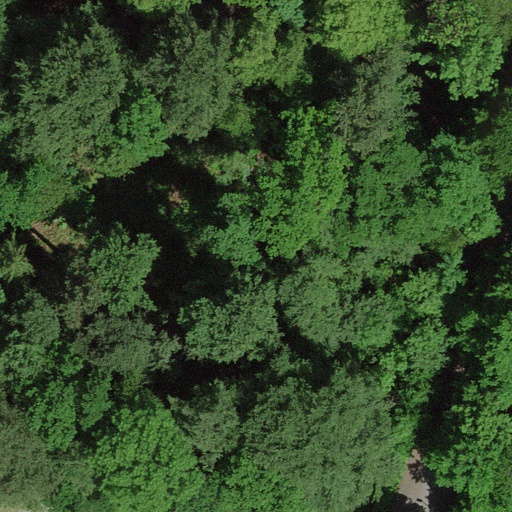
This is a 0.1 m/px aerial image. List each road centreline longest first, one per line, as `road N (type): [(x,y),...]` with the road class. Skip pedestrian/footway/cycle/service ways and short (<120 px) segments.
road 1 (unclassified): [(424,511),(511,238)]
road 2 (track): [(111,0),(390,42)]
road 3 (track): [(390,42),(507,252)]
road 4 (track): [(390,42),(511,11)]
